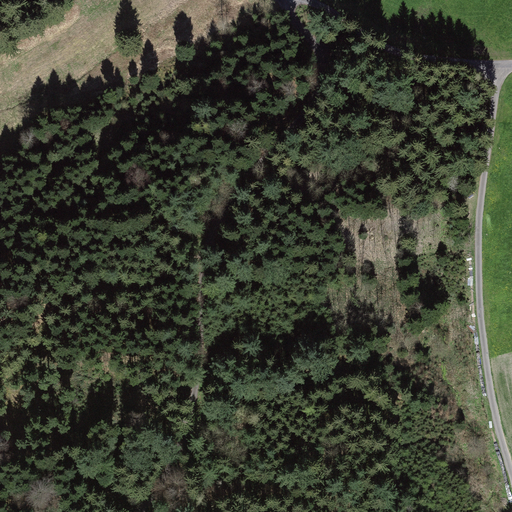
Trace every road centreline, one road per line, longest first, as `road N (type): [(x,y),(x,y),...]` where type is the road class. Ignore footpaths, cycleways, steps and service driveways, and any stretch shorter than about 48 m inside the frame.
road 1 (unclassified): [(141,511),(174,464),(199,383),(208,248),(235,193),(325,83),(320,60),(282,0)]
road 2 (track): [(498,65),(478,228),(478,299),(493,413),(511,473)]
road 3 (unclassified): [(511,64),(396,51),(308,0)]
